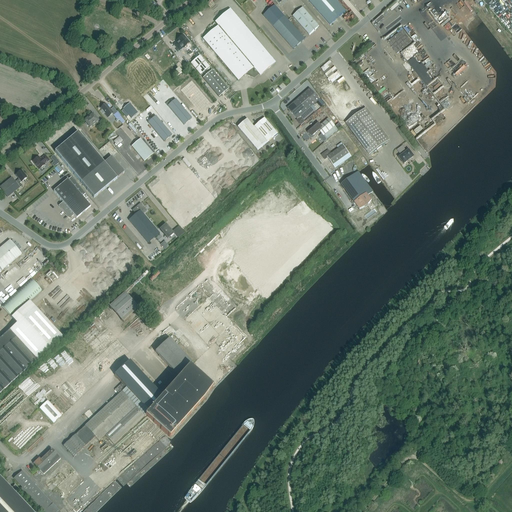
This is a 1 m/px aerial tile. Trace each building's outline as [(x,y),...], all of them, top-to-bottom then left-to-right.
[(346,12),(335,0),(307,0),(330,26),(346,12)] [(464,30),(458,20),(473,12),(466,1),(466,0),(452,0),(452,1),(451,0),(444,4),(443,4),(435,8),(439,15),(448,10),(449,11),(436,18),(440,24),(445,22),(446,22),(446,23),(445,26),(446,28),(452,31),(454,30),(462,34),(464,30)] [(275,6),(263,16),(273,27),(293,50),(305,39),(285,17),(275,6)] [(319,27),(303,8),(293,16),(309,35),(319,27)] [(254,78),(259,74),(260,76),(275,63),(230,9),(215,22),(218,26),(203,39),(238,81),(246,75),(254,78)] [(388,42),(397,54),(411,43),(402,30),(388,42)] [(179,50),(183,47),(184,48),(189,43),(185,39),(186,38),(184,36),(183,37),(183,36),(177,40),(178,42),(175,45),(179,50)] [(438,80),(420,54),(410,61),(428,87),(438,80)] [(191,64),(200,75),(210,67),(200,56),(191,64)] [(219,97),(228,89),(212,70),(203,78),(219,97)] [(192,81),(182,89),(201,112),(211,104),(192,81)] [(299,120),(301,118),(301,116),(316,103),(320,100),(310,89),(287,109),(297,120),(297,119),(299,120)] [(175,99),(168,106),(184,125),(191,119),(175,99)] [(320,99),(320,100),(316,103),(321,108),(325,104),(320,99)] [(106,104),(101,108),(105,114),(108,118),(112,114),(113,115),(117,112),(113,108),(110,110),(106,104)] [(130,104),(123,109),(131,119),(137,113),(130,104)] [(389,141),(366,109),(346,124),(369,156),(389,141)] [(88,125),(90,128),(98,121),(93,114),(85,121),(86,123),(85,124),(87,126),(88,125)] [(148,123),(164,142),(172,135),(155,116),(148,123)] [(278,134),(265,118),(254,127),(248,120),(238,128),(258,151),(278,134)] [(311,137),(319,131),(327,140),(342,127),(339,124),(335,127),(328,119),(321,126),(319,123),(308,133),(311,137)] [(129,125),(135,133),(137,130),(132,123),(129,125)] [(417,131),(420,135),(426,130),(423,126),(417,131)] [(78,132),(55,151),(81,183),(94,198),(117,179),(117,178),(125,172),(111,156),(104,163),(78,132)] [(117,133),(110,138),(113,142),(120,138),(117,133)] [(131,146),(144,162),(153,154),(140,139),(131,146)] [(331,154),(328,151),(322,155),(325,160),(327,158),(333,165),(349,154),(343,145),(331,154)] [(399,158),(404,164),(414,157),(409,150),(406,152),(402,147),(397,150),(401,156),(399,158)] [(40,159),(38,157),(32,161),(39,170),(45,165),(44,164),(49,161),(45,155),(40,159)] [(182,160),(188,167),(192,164),(186,157),(182,160)] [(0,187),(0,188),(7,198),(22,186),(20,183),(27,178),(21,170),(16,175),(19,179),(15,182),(12,178),(0,187)] [(353,176),(341,184),(360,210),(367,207),(372,201),(368,195),(373,191),(367,184),(362,188),(353,176)] [(91,206),(68,179),(54,191),(63,203),(59,206),(69,218),(73,215),(76,218),(91,206)] [(340,205),(346,213),(348,211),(343,203),(340,205)] [(140,204),(133,210),(136,214),(129,220),(148,243),(160,234),(143,213),(146,211),(140,204)] [(173,234),(165,225),(160,229),(167,239),(173,234)] [(21,254),(10,240),(0,248),(0,268),(2,270),(21,254)] [(16,266),(3,277),(6,280),(19,269),(16,266)] [(17,323),(10,330),(0,338),(0,393),(37,360),(62,337),(30,302),(42,290),(31,279),(1,306),(17,323)] [(123,322),(138,308),(124,293),(109,307),(123,322)] [(78,432),(63,446),(74,457),(90,442),(95,437),(99,441),(105,435),(114,445),(145,416),(170,437),(204,399),(213,387),(190,367),(193,364),(169,339),(155,352),(179,378),(164,395),(163,393),(160,395),(130,361),(114,375),(122,384),(115,390),(119,394),(78,432)] [(53,423),(61,415),(47,401),(39,408),(53,423)] [(40,458),(34,463),(44,474),(60,459),(57,455),(56,456),(51,450),(41,459),(40,458)] [(59,511),(22,471),(14,479),(22,488),(19,491),(38,511),(59,511)] [(0,511),(31,511),(0,478),(0,511)]
